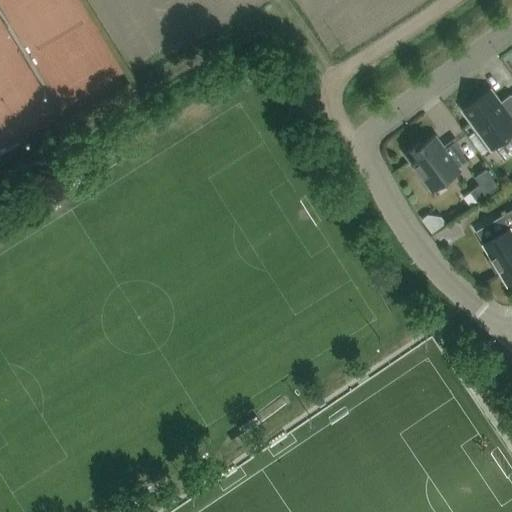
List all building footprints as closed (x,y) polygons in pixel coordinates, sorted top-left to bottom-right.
[(490,90),(463,110),(491,149),(508,137),(511,142),(511,96),(510,94),(499,103),(490,90)] [(422,140),(405,153),(422,177),(419,179),(427,190),(430,188),(433,191),(460,171),(458,168),(467,161),(453,142),(444,149),(434,135),(423,143),(422,140)] [(498,187),(485,169),(474,177),(479,184),(469,191),(477,202),(498,187)] [(511,228),(510,230),(509,228),(483,244),(492,259),(489,260),(496,272),(499,270),(507,285),(511,283),(511,284),(511,228)] [(242,433),(259,422),(256,416),(238,427),(242,433)] [(121,511),(138,501),(135,495),(117,506),(121,511)]
